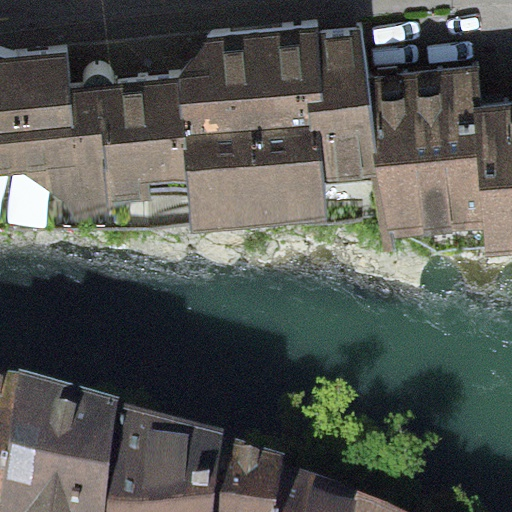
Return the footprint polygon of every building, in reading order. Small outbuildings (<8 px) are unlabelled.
[(393,200),(370,67),(362,0),(315,0),(205,11),(181,48),(189,156),(190,190),(324,181),(325,197),(378,194),(381,216),(396,216),(393,200)] [(189,156),(181,48),(68,61),(64,26),(0,31),(0,141),(22,140),(75,183),(114,180),(113,171),(152,166),(151,159),(189,156)] [(370,67),(393,200),(483,196),(485,209),(511,205),(511,78),(481,80),(477,52),(370,67)] [(0,422),(0,511),(8,511),(22,428),(0,422)] [(22,428),(8,511),(116,511),(126,454),(22,428)] [(116,511),(219,511),(223,482),(126,454),(116,511)] [(223,482),(219,511),(282,511),(284,504),(223,482)]
